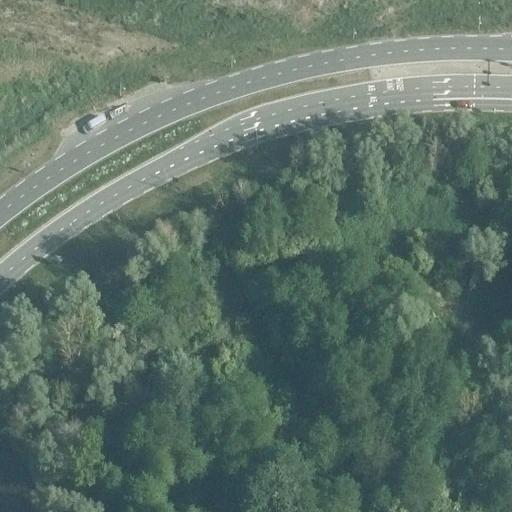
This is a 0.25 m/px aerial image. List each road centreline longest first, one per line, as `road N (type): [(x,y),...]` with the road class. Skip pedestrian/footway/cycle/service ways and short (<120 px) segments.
road 1 (secondary): [(0,280),(85,212),(227,141),(399,102),(511,100)]
road 2 (secondary): [(511,49),(392,52),(245,83),(117,136),(0,213)]
